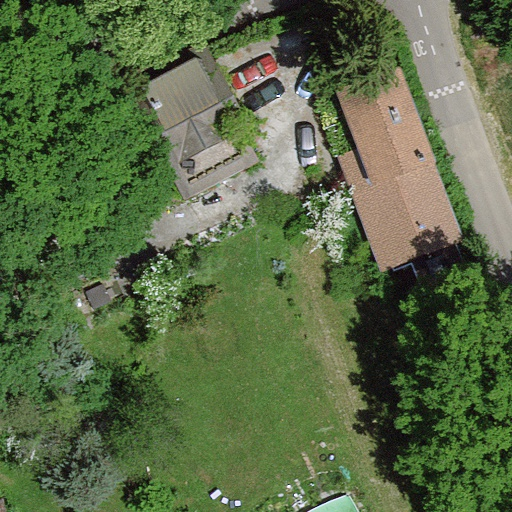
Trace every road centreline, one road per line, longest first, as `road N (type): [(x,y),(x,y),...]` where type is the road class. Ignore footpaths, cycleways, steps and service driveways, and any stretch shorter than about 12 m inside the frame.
road 1 (residential): [(0,106),(264,0)]
road 2 (residential): [(414,0),(511,265)]
